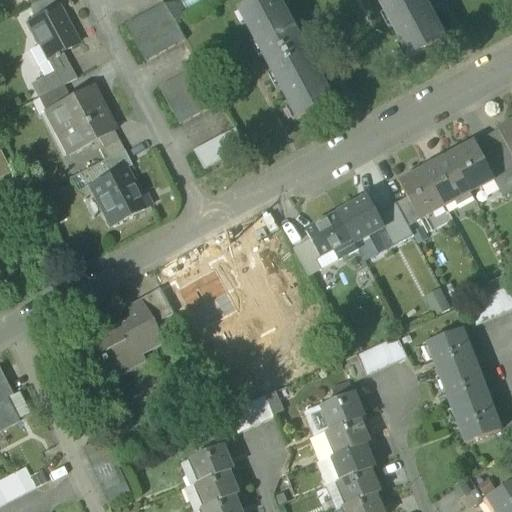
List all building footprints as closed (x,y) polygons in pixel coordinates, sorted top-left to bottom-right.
[(24,0),(29,8),(44,0),(24,0)] [(58,8),(53,0),(44,0),(29,8),(35,20),(58,8)] [(261,0),(240,12),(298,121),(333,102),(278,0),(261,0)] [(377,0),(411,61),(446,42),(423,0),(377,0)] [(177,4),(163,5),(176,25),(187,19),(177,4)] [(125,26),(146,63),(185,41),(163,5),(125,26)] [(27,25),(39,47),(45,44),(53,59),(62,54),(78,46),(58,8),(35,20),(27,25)] [(68,66),(62,54),(53,59),(45,44),(39,47),(30,52),(45,78),(68,66)] [(41,80),(49,95),(63,87),(76,81),(68,66),(45,78),(41,80)] [(160,89),(180,126),(220,104),(199,67),(160,89)] [(30,85),(38,100),(49,95),(41,80),(30,85)] [(69,100),(63,87),(49,95),(38,100),(45,114),(51,110),(69,100)] [(51,110),(73,154),(98,141),(114,133),(91,88),(69,100),(51,110)] [(511,156),(511,126),(499,133),(511,156)] [(235,130),(223,136),(234,156),(246,149),(235,130)] [(114,133),(98,141),(102,150),(118,141),(114,133)] [(511,156),(499,133),(488,140),(507,176),(511,173),(511,156)] [(204,172),(234,156),(223,136),(194,152),(204,172)] [(495,183),(507,176),(488,140),(476,146),(495,183)] [(124,152),(118,141),(102,150),(99,151),(104,162),(124,152)] [(476,146),(451,159),(471,196),(495,183),(476,146)] [(132,167),(124,152),(104,162),(112,176),(124,170),(125,171),(132,167)] [(0,177),(9,173),(0,156),(0,177)] [(446,209),(471,196),(451,159),(426,172),(446,209)] [(112,176),(104,162),(70,179),(77,194),(90,187),(112,176)] [(90,187),(111,228),(151,208),(145,197),(140,200),(125,171),(124,170),(112,176),(90,187)] [(421,223),(446,209),(426,172),(401,186),(409,201),(421,223)] [(511,184),(507,176),(495,183),(504,198),(511,194),(511,184)] [(409,201),(397,207),(409,229),(421,223),(409,201)] [(368,204),(340,219),(352,241),(365,235),(368,240),(383,232),(376,219),(368,204)] [(383,232),(393,249),(414,238),(409,229),(397,207),(376,219),(383,232)] [(359,255),(352,241),(340,219),(305,236),(309,243),(311,247),(306,249),(314,264),(333,255),(338,265),(359,255)] [(364,265),(393,249),(383,232),(368,240),(365,235),(352,241),(359,255),(364,265)] [(294,251),(309,278),(319,274),(314,264),(306,249),(304,246),(294,251)] [(319,274),(338,265),(333,255),(314,264),(319,274)] [(224,256),(208,265),(212,272),(215,270),(228,295),(241,288),(224,256)] [(179,289),(176,291),(189,316),(199,334),(238,312),(228,295),(215,270),(212,272),(179,289)] [(511,273),(487,285),(492,296),(511,286),(511,273)] [(160,291),(174,316),(177,323),(189,316),(176,291),(179,289),(176,282),(160,291)] [(452,311),(440,289),(424,298),(435,320),(452,311)] [(144,300),(157,325),(174,316),(160,291),(144,300)] [(504,316),(511,312),(511,307),(505,292),(495,296),(504,316)] [(495,320),(504,316),(495,296),(486,300),(495,320)] [(99,356),(111,378),(133,366),(129,358),(137,354),(143,356),(165,344),(161,336),(157,338),(152,328),(157,325),(144,300),(130,308),(135,316),(85,343),(93,359),(99,356)] [(485,324),(495,320),(486,300),(476,305),(485,324)] [(474,329),(485,324),(476,305),(466,309),(474,329)] [(430,344),(442,376),(476,364),(464,331),(430,344)] [(397,339),(387,344),(397,364),(407,360),(397,339)] [(387,369),(397,364),(387,344),(378,348),(387,369)] [(378,374),(387,369),(378,348),(368,353),(378,374)] [(368,378),(378,374),(368,353),(358,357),(368,378)] [(368,379),(368,378),(358,357),(349,361),(358,383),(368,379)] [(488,398),(476,364),(442,376),(454,411),(488,398)] [(337,404),(355,396),(349,383),(332,390),(337,404)] [(0,433),(18,425),(16,421),(6,400),(0,386),(0,433)] [(19,394),(6,400),(16,421),(29,415),(19,394)] [(275,394),(266,398),(274,419),(284,414),(275,394)] [(337,404),(325,409),(334,432),(360,421),(365,419),(355,396),(337,404)] [(266,398),(254,404),(262,425),(275,421),(274,419),(266,398)] [(501,432),(488,398),(454,411),(466,444),(501,432)] [(254,404),(242,409),(250,430),(262,425),(254,404)] [(238,435),(250,430),(242,409),(230,415),(238,435)] [(331,433),(334,432),(325,409),(320,411),(308,416),(317,439),(331,433)] [(370,444),(360,421),(334,432),(331,433),(340,456),(366,446),(370,444)] [(310,442),(319,465),(335,458),(340,456),(331,433),(317,439),(310,442)] [(82,450),(87,461),(110,450),(105,439),(82,450)] [(195,462),(204,483),(229,473),(234,471),(224,446),(193,459),(195,462)] [(375,469),(366,446),(340,456),(335,458),(345,481),(371,471),(375,469)] [(115,461),(110,450),(87,461),(92,472),(115,461)] [(317,466),(326,489),(341,483),(345,481),(335,458),(319,465),(317,466)] [(120,472),(115,461),(92,472),(97,483),(120,472)] [(204,483),(195,462),(181,468),(189,489),(199,485),(204,483)] [(25,470),(15,475),(26,495),(35,490),(30,479),(25,470)] [(381,494),(371,471),(345,481),(341,483),(351,506),(376,496),(381,494)] [(125,483),(120,472),(97,483),(102,494),(125,483)] [(41,473),(30,479),(35,490),(47,484),(41,473)] [(239,496),(229,473),(204,483),(199,485),(209,508),(234,498),(239,496)] [(9,478),(6,480),(16,500),(26,495),(15,475),(9,478)] [(6,480),(0,482),(0,492),(7,505),(16,500),(6,480)] [(472,494),(464,482),(452,489),(460,502),(472,494)] [(130,495),(125,483),(102,494),(107,505),(130,495)] [(326,489),(335,511),(336,511),(346,508),(351,506),(341,483),(326,489)] [(209,508),(199,485),(189,489),(184,492),(192,511),(199,511),(205,510),(209,508)] [(511,511),(511,485),(488,500),(495,511),(511,511)] [(292,492),(274,499),(277,509),(296,502),(292,492)] [(383,511),(376,496),(351,506),(346,508),(348,511),(383,511)] [(240,511),(234,498),(209,508),(205,510),(205,511),(240,511)]
